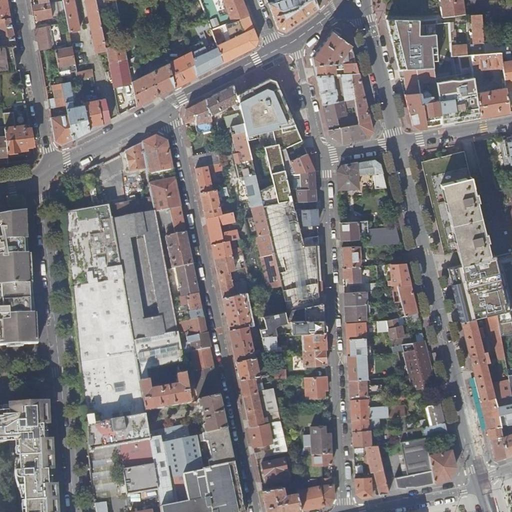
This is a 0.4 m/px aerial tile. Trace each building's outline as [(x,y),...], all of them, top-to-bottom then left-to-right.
[(0,0),(0,19),(10,19),(7,0),(0,0)] [(34,5),(36,15),(51,12),(49,4),(48,0),(38,0),(40,4),(34,5)] [(99,10),(96,0),(62,0),(63,2),(66,15),(69,31),(80,30),(73,0),(85,0),(96,51),(106,49),(106,48),(99,10)] [(96,0),(99,10),(105,9),(103,0),(96,0)] [(211,30),(248,15),(242,0),(199,0),(208,21),(211,30)] [(275,0),(268,3),(278,28),(285,31),(318,8),(314,0),(275,0)] [(439,0),(441,16),(463,13),(461,0),(439,0)] [(51,12),(52,18),(66,15),(63,2),(49,4),(51,12)] [(36,15),(33,16),(34,21),(52,18),(51,12),(36,15)] [(243,29),(252,24),(248,15),(211,30),(215,41),(217,46),(237,36),(235,32),(242,28),(243,29)] [(481,15),(471,16),(472,40),(474,40),(475,48),(466,49),(466,46),(455,46),(451,47),(451,57),(470,55),(484,54),(483,46),(482,30),(481,15)] [(0,47),(13,46),(16,46),(11,19),(10,19),(0,19),(0,28),(0,29),(2,40),(0,40),(0,47)] [(424,21),(411,21),(411,37),(437,37),(437,45),(422,49),(422,59),(432,58),(451,57),(451,47),(450,25),(450,23),(437,23),(436,19),(424,21)] [(205,46),(215,41),(211,30),(208,21),(203,23),(205,32),(202,33),(205,42),(203,43),(205,46)] [(411,21),(386,21),(391,41),(411,41),(411,37),(411,21)] [(217,46),(223,63),(250,49),(255,47),(258,39),(252,24),(243,29),(242,28),(235,32),(237,36),(217,46)] [(58,26),(52,28),(55,43),(61,43),(58,26)] [(51,27),(36,30),(40,52),(55,49),(51,27)] [(312,58),(313,64),(355,63),(351,45),(333,32),(335,30),(333,29),(312,58)] [(191,52),(197,76),(223,63),(217,46),(215,41),(205,46),(196,51),(195,46),(189,47),(190,53),(191,52)] [(493,43),(493,46),(493,52),(509,51),(508,42),(502,42),(495,43),(493,43)] [(124,44),(106,48),(106,49),(110,66),(114,87),(132,83),(131,81),(124,44)] [(0,73),(17,72),(13,46),(0,47),(0,73)] [(493,46),(483,46),(484,54),(493,54),(493,52),(493,46)] [(72,47),(55,49),(59,67),(69,65),(70,72),(76,71),(72,47)] [(422,49),(393,49),(396,61),(422,59),(422,49)] [(180,52),(168,57),(169,62),(175,87),(183,83),(197,76),(191,52),(190,53),(182,56),(180,52)] [(506,55),(510,55),(510,52),(500,53),(501,63),(507,62),(506,55)] [(493,54),(484,54),(470,55),(472,69),(475,68),(502,66),(501,63),(500,53),(493,54)] [(470,55),(451,57),(432,58),(433,69),(435,81),(438,97),(441,118),(442,125),(479,118),(476,94),(474,80),(472,69),(470,55)] [(511,82),(511,65),(510,55),(506,55),(507,62),(501,63),(502,66),(504,80),(505,84),(511,82)] [(422,59),(396,61),(398,72),(404,71),(433,69),(432,58),(422,59)] [(132,83),(137,106),(151,99),(155,97),(175,87),(169,62),(131,81),(132,83)] [(355,63),(313,64),(316,75),(350,73),(358,73),(355,63)] [(80,80),(94,77),(92,69),(78,72),(80,80)] [(419,129),(425,128),(424,120),(441,118),(438,97),(432,98),(431,97),(429,97),(428,98),(428,100),(428,102),(425,103),(424,99),(421,99),(418,83),(435,81),(433,69),(404,71),(405,79),(406,94),(404,95),(411,125),(419,129)] [(316,75),(321,98),(322,105),(354,99),(350,73),(316,75)] [(358,73),(350,73),(354,99),(356,118),(368,115),(362,89),(358,73)] [(276,82),(269,79),(236,95),(238,101),(237,101),(239,109),(244,130),(246,136),(268,131),(272,146),(264,147),(274,190),(259,194),(262,206),(292,201),(290,190),(286,174),(284,165),(280,150),(286,147),(301,140),(276,82)] [(479,118),(509,113),(505,84),(504,80),(501,82),(502,89),(476,94),(479,118)] [(70,82),(62,84),(66,107),(67,114),(72,139),(79,136),(89,131),(84,106),(73,107),(73,103),(76,103),(74,89),(72,90),(70,82)] [(55,98),(48,99),(49,108),(63,106),(64,107),(66,107),(62,84),(51,85),(51,87),(53,87),(55,98)] [(234,85),(206,99),(209,116),(233,103),(234,107),(235,107),(235,110),(239,109),(237,101),(238,101),(236,95),(234,85)] [(83,103),(84,106),(89,131),(92,129),(110,120),(106,98),(83,103)] [(209,116),(206,99),(187,109),(184,116),(185,122),(190,121),(191,125),(193,132),(195,134),(213,130),(209,116)] [(354,99),(322,105),(328,130),(357,124),(357,123),(356,118),(354,99)] [(244,130),(239,110),(227,113),(231,133),(244,130)] [(27,147),(33,146),(30,128),(24,129),(23,126),(14,127),(13,114),(3,114),(4,128),(5,135),(7,151),(27,149),(27,147)] [(67,114),(51,118),(55,141),(62,145),(72,139),(67,114)] [(357,124),(328,130),(329,135),(342,143),(369,137),(372,131),(370,121),(357,123),(357,124)] [(0,164),(8,163),(7,151),(5,135),(4,128),(0,128),(0,164)] [(244,130),(231,133),(230,133),(237,162),(236,162),(239,177),(243,176),(252,212),(245,214),(249,232),(254,231),(263,270),(255,272),(260,290),(281,286),(275,261),(262,206),(259,194),(246,136),(244,130)] [(141,143),(146,170),(147,175),(146,175),(151,198),(154,213),(155,213),(169,210),(181,208),(166,141),(155,136),(141,143)] [(511,163),(511,138),(503,141),(506,157),(509,156),(510,164),(511,163)] [(506,157),(503,141),(499,142),(504,165),(510,164),(509,156),(506,157)] [(141,143),(125,152),(128,171),(130,173),(146,170),(141,143)] [(280,150),(284,165),(291,163),(290,161),(286,147),(280,150)] [(217,151),(193,156),(195,168),(208,165),(220,163),(217,151)] [(291,163),(284,165),(286,174),(300,172),(315,170),(307,153),(290,161),(291,163)] [(337,171),(338,189),(358,187),(357,174),(374,172),(377,185),(385,184),(380,164),(375,159),(358,163),(342,165),(337,171)] [(208,165),(195,168),(197,176),(199,185),(200,193),(213,190),(209,170),(208,165)] [(301,190),(316,189),(315,170),(300,172),(301,190)] [(460,265),(485,259),(469,180),(444,185),(457,251),(460,265)] [(213,190),(200,193),(204,209),(205,217),(222,214),(216,189),(213,190)] [(292,201),(295,211),(305,210),(304,201),(316,201),(316,189),(301,190),(290,190),(292,201)] [(151,198),(109,206),(112,221),(154,213),(151,198)] [(292,201),(262,206),(275,261),(281,286),(286,311),(294,309),(304,307),(304,308),(318,304),(318,296),(322,296),(321,280),(317,280),(315,245),(303,246),(301,238),(298,225),(297,221),(295,211),(292,201)] [(112,221),(109,206),(63,213),(72,287),(71,287),(80,378),(84,414),(143,404),(139,382),(135,359),(133,344),(124,294),(112,221)] [(186,233),(181,208),(169,210),(171,223),(173,229),(166,231),(167,236),(186,233)] [(311,225),(318,225),(317,209),(305,210),(295,211),(297,221),(298,225),(303,224),(303,226),(308,226),(307,229),(311,229),(311,225)] [(171,223),(169,210),(155,213),(157,226),(164,224),(171,223)] [(222,214),(205,217),(211,244),(227,241),(238,238),(236,229),(229,231),(227,223),(234,221),(231,211),(222,214)] [(154,213),(112,221),(124,294),(133,344),(177,336),(178,336),(177,332),(176,323),(171,299),(170,293),(168,284),(165,270),(159,238),(158,232),(157,226),(155,213),(154,213)] [(0,344),(24,343),(23,330),(35,329),(34,315),(27,316),(27,309),(29,309),(31,308),(33,305),(32,296),(27,250),(26,249),(25,248),(23,247),(21,248),(20,241),(26,240),(23,214),(0,218),(0,344)] [(340,222),(341,240),(359,239),(359,235),(366,235),(365,221),(340,222)] [(368,229),(369,246),(400,244),(396,226),(368,229)] [(192,264),(186,233),(167,236),(165,237),(171,269),(175,268),(192,264)] [(319,245),(318,236),(301,238),(303,246),(315,245),(319,245)] [(227,241),(211,244),(213,255),(214,259),(229,256),(241,253),(240,247),(229,250),(227,241)] [(342,248),(343,268),(360,266),(359,246),(342,248)] [(503,266),(511,263),(511,252),(500,256),(503,266)] [(389,258),(391,264),(405,262),(403,255),(389,258)] [(229,256),(214,259),(217,272),(217,274),(228,272),(232,271),(229,256)] [(507,285),(503,266),(500,256),(485,259),(460,265),(447,268),(457,310),(464,309),(465,308),(484,303),(481,292),(507,285)] [(391,264),(377,265),(378,274),(388,273),(389,285),(393,285),(398,285),(410,284),(409,277),(405,262),(391,264)] [(496,314),(498,321),(511,318),(511,263),(503,266),(507,285),(481,292),(484,303),(488,316),(496,314)] [(195,279),(192,264),(175,268),(178,282),(195,279)] [(343,268),(343,278),(348,277),(349,282),(361,281),(360,269),(360,266),(343,268)] [(228,272),(217,274),(222,298),(233,296),(228,272)] [(199,293),(195,279),(178,282),(181,297),(199,293)] [(365,284),(365,292),(366,292),(379,291),(379,286),(378,283),(365,284)] [(398,285),(401,302),(404,316),(417,312),(410,284),(398,285)] [(365,292),(344,294),(345,307),(367,305),(366,292),(365,292)] [(202,310),(199,293),(181,297),(171,299),(176,323),(182,322),(204,317),(202,310)] [(226,316),(229,330),(247,326),(250,326),(243,294),(233,296),(222,298),(226,316)] [(305,322),(323,320),(322,303),(318,304),(304,308),(305,322)] [(367,305),(345,307),(346,324),(364,322),(364,319),(369,319),(368,305),(367,305)] [(285,311),(286,322),(287,321),(287,323),(291,323),(295,322),(294,309),(286,311),(285,311)] [(259,329),(259,330),(260,336),(275,335),(273,327),(277,324),(286,322),(285,311),(262,316),(264,328),(259,329)] [(404,316),(403,316),(405,323),(419,319),(417,312),(404,316)] [(505,358),(501,337),(498,321),(496,314),(488,316),(485,316),(492,350),(495,351),(496,350),(498,359),(505,358)] [(182,322),(183,331),(189,330),(191,336),(207,333),(204,317),(182,322)] [(389,328),(391,346),(409,343),(408,335),(404,336),(402,324),(399,325),(397,318),(387,321),(389,328)] [(511,334),(511,318),(498,321),(501,337),(511,334)] [(492,438),(502,436),(501,434),(496,406),(503,405),(511,403),(511,396),(509,382),(491,385),(486,362),(489,361),(489,360),(491,360),(490,356),(488,356),(487,350),(483,351),(480,339),(479,334),(483,333),(482,328),(477,329),(475,319),(461,322),(478,391),(482,410),(489,439),(492,438)] [(303,333),(324,332),(323,320),(305,322),(295,322),(291,323),(291,334),(303,333)] [(387,321),(377,321),(377,330),(389,328),(387,321)] [(364,322),(346,324),(347,339),(365,338),(364,322)] [(247,326),(229,330),(233,350),(236,361),(253,357),(247,326)] [(303,350),(325,348),(324,332),(303,333),(303,350)] [(192,351),(210,348),(207,333),(191,336),(190,337),(192,351)] [(408,335),(409,343),(424,340),(422,333),(408,335)] [(275,335),(260,336),(264,353),(296,350),(295,345),(281,346),(281,347),(276,347),(275,335)] [(177,336),(133,344),(135,359),(180,351),(178,339),(177,336)] [(365,338),(347,339),(348,356),(366,355),(378,354),(378,350),(370,350),(370,346),(366,346),(365,338)] [(403,351),(413,390),(422,388),(435,385),(433,376),(431,369),(424,340),(409,343),(391,346),(393,353),(395,352),(403,351)] [(195,371),(214,367),(210,348),(192,351),(195,371)] [(304,366),(326,365),(325,354),(325,348),(303,350),(304,366)] [(180,351),(135,359),(139,382),(148,380),(146,369),(182,361),(181,353),(180,351)] [(366,355),(348,356),(349,381),(368,379),(366,355)] [(253,357),(236,361),(238,374),(239,379),(254,377),(258,376),(257,369),(259,368),(258,362),(255,362),(254,357),(253,357)] [(199,401),(220,396),(214,367),(195,371),(193,371),(196,384),(193,385),(194,389),(197,388),(199,401)] [(273,372),(273,379),(288,379),(288,371),(273,372)] [(139,382),(143,404),(144,411),(190,403),(189,396),(184,373),(176,375),(178,385),(150,390),(148,380),(139,382)] [(254,377),(239,379),(243,394),(257,392),(254,377)] [(327,390),(327,377),(305,378),(306,399),(324,398),(324,390),(327,390)] [(349,381),(350,397),(376,395),(380,395),(381,395),(380,385),(370,385),(369,379),(368,379),(349,381)] [(435,385),(422,388),(423,395),(437,392),(435,385)] [(257,392),(243,394),(249,427),(280,421),(277,406),(276,399),(273,389),(257,392)] [(376,395),(350,397),(351,404),(351,419),(379,418),(399,416),(404,416),(403,406),(387,408),(387,407),(384,407),(381,403),(380,395),(376,395)] [(190,403),(191,406),(198,405),(199,410),(201,409),(204,425),(202,426),(203,432),(200,432),(201,435),(227,429),(220,396),(199,401),(195,402),(190,403)] [(277,406),(284,406),(292,406),(291,398),(276,399),(277,406)] [(425,405),(430,425),(444,422),(442,411),(439,402),(425,405)] [(511,403),(503,405),(507,425),(511,423),(511,403)] [(143,404),(84,414),(85,425),(145,415),(144,411),(143,404)] [(0,511),(54,511),(51,481),(47,482),(47,477),(50,476),(46,435),(42,436),(42,431),(46,431),(44,421),(40,421),(39,406),(1,408),(1,410),(0,409),(0,439),(19,438),(20,441),(18,441),(21,472),(16,473),(16,478),(19,480),(22,480),(25,511),(2,511),(0,510),(0,511)] [(277,406),(280,421),(281,424),(286,424),(284,406),(277,406)] [(145,415),(85,425),(88,451),(149,441),(149,438),(148,431),(146,423),(145,415)] [(379,418),(351,419),(352,432),(370,430),(380,430),(379,418)] [(155,421),(146,423),(148,431),(156,430),(155,421)] [(280,421),(249,427),(253,446),(271,443),(273,450),(274,455),(287,452),(283,433),(281,424),(280,421)] [(430,425),(406,431),(408,439),(425,437),(447,434),(446,427),(444,422),(430,425)] [(148,431),(149,438),(160,436),(161,443),(166,442),(171,466),(173,478),(182,476),(203,472),(203,470),(202,463),(198,443),(196,436),(189,437),(187,428),(187,425),(159,430),(159,429),(156,430),(148,431)] [(189,437),(196,436),(194,426),(187,428),(189,437)] [(302,456),(313,455),(331,454),(330,434),(325,434),(325,431),(319,426),(311,427),(311,434),(304,435),(305,448),(302,456)] [(203,470),(234,463),(227,429),(201,435),(196,436),(198,443),(204,442),(207,442),(211,460),(208,462),(202,463),(203,470)] [(370,430),(352,432),(353,447),(365,446),(370,446),(370,430)] [(506,458),(511,455),(511,433),(505,436),(505,434),(501,434),(502,436),(506,458)] [(149,438),(149,441),(153,459),(154,465),(158,490),(161,507),(173,505),(166,467),(171,466),(166,442),(161,443),(160,436),(149,438)] [(500,461),(506,458),(502,436),(492,438),(492,443),(494,454),(494,458),(500,461)] [(408,439),(402,441),(399,441),(407,474),(395,477),(397,487),(403,489),(406,489),(406,488),(413,486),(414,488),(420,486),(434,483),(428,456),(427,447),(425,437),(408,439)] [(370,446),(365,446),(371,472),(374,471),(380,494),(389,492),(377,445),(370,446)] [(255,454),(256,459),(274,455),(273,450),(255,454)] [(428,456),(434,483),(435,483),(449,479),(456,468),(454,459),(451,450),(428,456)] [(314,466),(332,464),(331,454),(313,455),(314,466)] [(288,477),(284,458),(262,463),(267,482),(288,477)] [(173,505),(161,507),(161,511),(244,511),(234,463),(203,470),(203,472),(182,476),(187,502),(173,505)] [(127,495),(158,490),(154,465),(123,470),(127,495)] [(166,467),(173,505),(187,502),(182,476),(173,478),(171,466),(166,467)] [(323,486),(333,485),(332,478),(306,480),(307,486),(319,485),(320,487),(323,486)] [(370,478),(355,479),(356,494),(362,498),(372,496),(370,478)] [(283,485),(262,489),(267,511),(289,511),(291,511),(301,510),(297,493),(285,495),(283,485)] [(297,493),(301,510),(329,504),(333,498),(333,485),(323,486),(320,487),(319,485),(307,486),(307,489),(296,491),(297,493)] [(95,504),(95,511),(106,511),(105,502),(95,504)]
